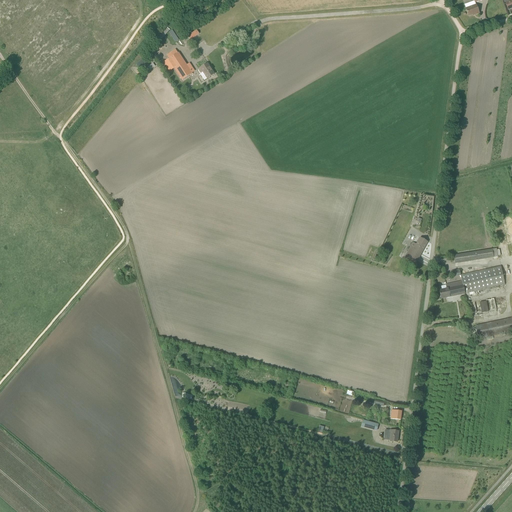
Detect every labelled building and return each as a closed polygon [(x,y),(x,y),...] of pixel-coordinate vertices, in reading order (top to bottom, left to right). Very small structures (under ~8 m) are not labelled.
[(475,15),(479,13),(476,4),(465,8),(468,16),(475,14),(475,15)] [(167,27),(159,36),(162,39),(170,30),(167,27)] [(175,42),(179,40),(172,30),(169,32),(175,42)] [(196,30),(188,36),(190,40),(199,34),(196,30)] [(192,74),(192,73),(186,65),(178,53),(175,50),(167,56),(169,59),(168,59),(163,63),(169,71),(174,68),(182,80),(192,74)] [(144,58),(136,63),(139,68),(147,63),(144,58)] [(204,81),(214,74),(207,64),(199,69),(201,73),(200,74),(204,81)] [(140,80),(145,75),(142,71),(136,75),(140,80)] [(413,243),(403,260),(414,266),(428,242),(420,238),(416,245),(413,243)] [(454,255),(455,264),(497,257),(496,249),(454,255)] [(460,275),(462,282),(464,294),(505,285),(501,266),(460,275)] [(130,270),(122,273),(125,282),(133,280),(130,270)] [(441,299),(464,294),(462,282),(446,285),(441,286),(442,290),(439,290),(441,299)] [(500,308),(498,298),(470,304),(473,317),(496,312),(496,309),(500,308)] [(511,318),(475,326),(478,339),(511,331),(511,318)] [(391,410),(390,419),(400,420),(401,411),(391,410)] [(377,431),(377,429),(379,424),(363,420),(361,427),(377,431)] [(398,431),(390,430),(389,432),(388,431),(387,440),(389,441),(397,442),(398,431)]
